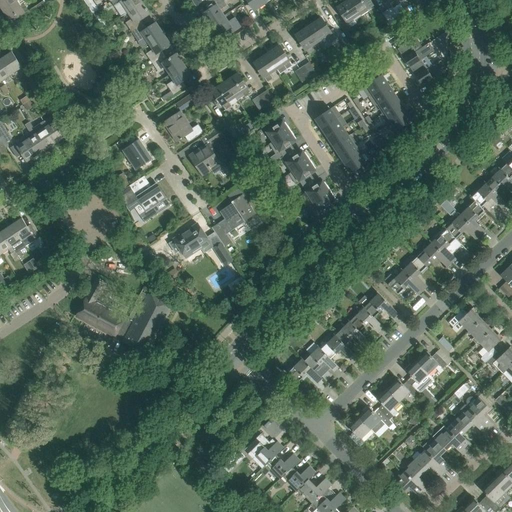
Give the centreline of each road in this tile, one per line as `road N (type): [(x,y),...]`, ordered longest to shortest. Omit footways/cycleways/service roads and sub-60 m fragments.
road 1 (residential): [(367,217),(301,119),(389,63),(423,108)]
road 2 (unclassified): [(85,511),(233,350)]
road 3 (residential): [(314,426),(471,275)]
road 4 (residential): [(0,204),(129,118),(142,119),(168,156)]
road 5 (residential): [(163,0),(209,66),(314,0)]
road 6 (unclassified): [(378,207),(463,125),(483,56)]
road 7 (unclassified): [(233,350),(367,217)]
road 8 (unclassified): [(467,56),(451,115),(378,207)]
